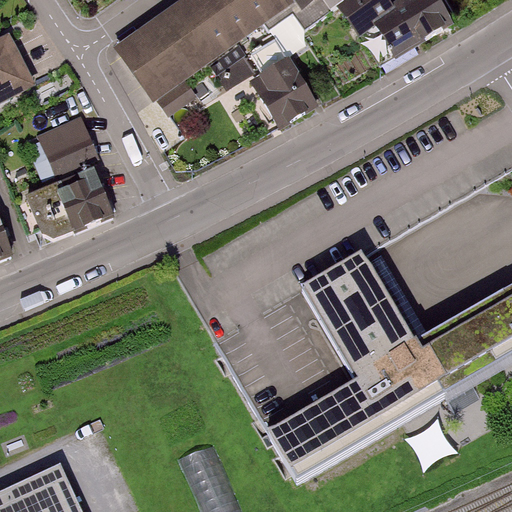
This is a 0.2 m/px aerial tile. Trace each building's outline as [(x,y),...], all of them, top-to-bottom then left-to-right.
[(71,0),(78,10),(92,0),(71,0)] [(193,0),(122,50),(154,96),(285,2),(297,19),(322,0),(193,0)] [(395,63),(448,29),(428,0),(407,0),(391,11),(383,0),(353,0),(334,13),(353,44),(374,30),(395,63)] [(5,37),(0,39),(0,108),(33,93),(5,37)] [(284,62),(253,80),(263,98),(253,104),(271,136),(313,112),(284,62)] [(78,121),(33,138),(52,185),(96,167),(78,121)] [(92,174),(20,201),(38,250),(110,223),(92,174)] [(358,384),(269,436),(299,487),(511,363),(511,292),(416,348),(362,256),(304,290),(358,384)] [(461,412),(483,398),(476,387),(454,400),(461,412)] [(414,435),(425,467),(456,456),(445,424),(414,435)] [(206,511),(245,511),(216,444),(183,458),(206,511)] [(76,511),(57,470),(0,495),(0,511),(76,511)]
